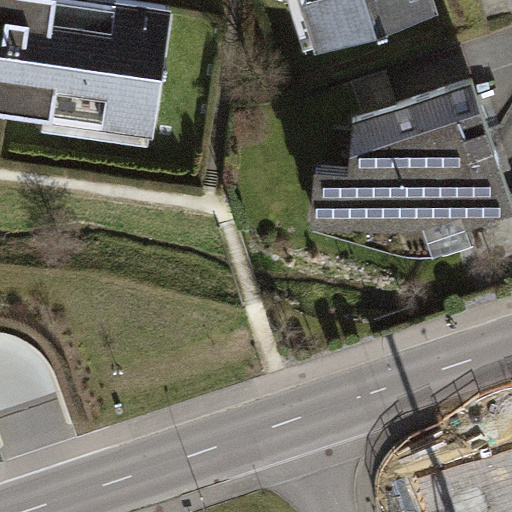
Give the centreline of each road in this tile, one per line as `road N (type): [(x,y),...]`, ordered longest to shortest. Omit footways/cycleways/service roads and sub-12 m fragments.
road 1 (residential): [(298,417),(19,511)]
road 2 (residential): [(511,345),(298,417)]
